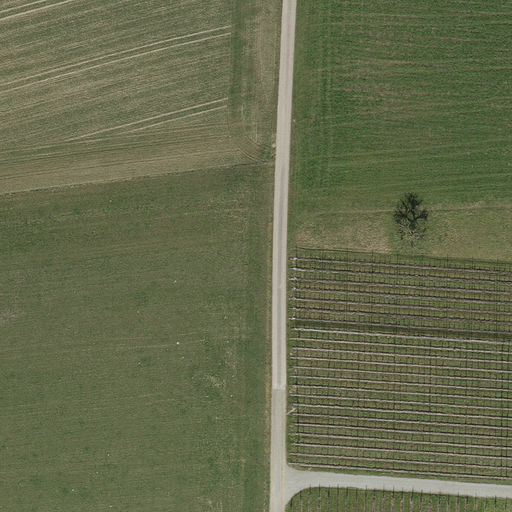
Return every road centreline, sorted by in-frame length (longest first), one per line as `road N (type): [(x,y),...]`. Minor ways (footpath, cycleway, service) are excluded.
road 1 (track): [(278,511),(278,250),(290,0)]
road 2 (track): [(279,480),(511,493)]
